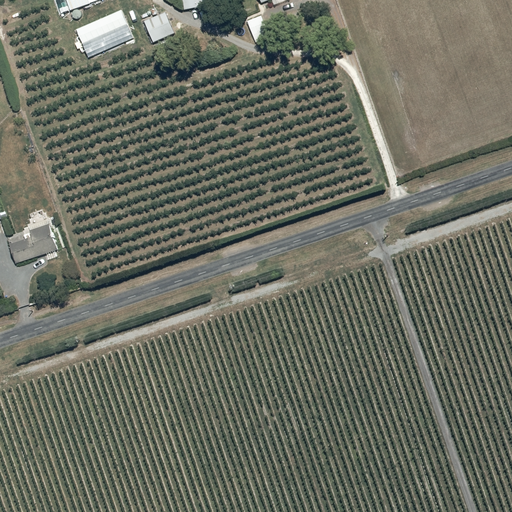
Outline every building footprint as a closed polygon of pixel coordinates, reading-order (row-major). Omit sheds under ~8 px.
[(55,0),(60,14),(89,4),(99,0),(55,0)] [(181,0),(183,10),(205,6),(203,0),(181,0)] [(173,35),(164,14),(143,22),(152,43),(173,35)] [(262,16),(247,22),(255,43),(270,37),(262,16)] [(0,196),(0,219),(3,218),(2,214),(11,212),(10,207),(3,209),(0,196)] [(32,239),(9,247),(15,265),(56,252),(48,226),(29,231),(32,239)]
